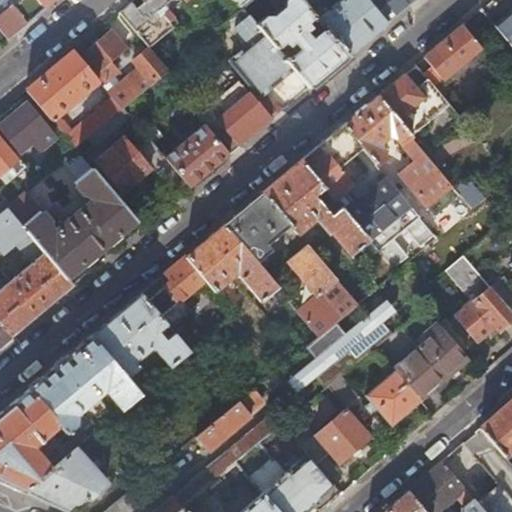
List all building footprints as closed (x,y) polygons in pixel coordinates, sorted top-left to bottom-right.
[(0,0),(0,29),(7,38),(44,8),(37,0),(0,0)] [(37,0),(44,8),(53,0),(37,0)] [(129,2),(118,11),(148,48),(172,27),(162,15),(180,0),(179,0),(140,0),(143,2),(135,9),(129,2)] [(233,0),(241,8),(242,8),(250,0),(233,0)] [(266,16),(256,25),(276,48),(283,41),(288,46),(293,42),(301,51),(289,60),(287,58),(285,60),(292,68),(309,88),(347,56),(325,30),(311,42),(304,33),(309,28),(305,23),(314,16),(300,0),(285,0),(285,1),(285,7),(272,18),(266,16)] [(365,0),(339,0),(340,0),(332,8),(336,13),(332,17),(327,11),(321,17),(318,14),(314,17),(325,30),(347,56),(386,24),(365,0)] [(365,0),(386,24),(396,15),(393,11),(398,7),(403,7),(405,7),(409,5),(409,2),(408,0),(365,0)] [(511,5),(485,31),(508,56),(511,52),(511,5)] [(259,95),(254,99),(271,120),(282,110),(266,90),(292,68),(285,60),(276,48),(256,25),(249,17),(235,28),(250,45),(231,61),(259,95)] [(456,68),(480,48),(462,25),(425,57),(443,79),(445,77),(450,83),(461,74),(456,68)] [(109,61),(125,48),(111,31),(84,55),(106,81),(113,76),(109,71),(114,67),(109,61)] [(138,67),(107,93),(121,108),(122,107),(162,74),(166,70),(148,48),(132,60),(138,67)] [(72,50),(26,89),(51,119),(98,81),(72,50)] [(406,73),(378,96),(411,136),(424,152),(425,154),(432,148),(416,130),(449,103),(428,78),(417,87),(406,73)] [(199,119),(204,125),(229,155),(271,120),(254,99),(249,93),(218,118),(211,109),(199,119)] [(378,96),(343,125),(362,149),(375,164),(387,155),(381,149),(381,141),(388,135),(395,137),(401,144),(402,143),(411,136),(378,96)] [(27,102),(0,124),(0,127),(19,150),(48,127),(27,102)] [(122,107),(121,108),(108,119),(118,130),(132,119),(122,107)] [(61,122),(57,126),(61,130),(65,126),(61,122)] [(164,158),(189,188),(229,155),(204,125),(164,158)] [(343,125),(301,160),(332,197),(346,214),(356,205),(342,189),(350,183),(338,169),(362,149),(343,125)] [(0,172),(18,157),(0,135),(0,172)] [(424,152),(411,136),(402,143),(415,159),(424,152)] [(148,170),(174,200),(189,188),(164,158),(147,137),(132,149),(123,137),(96,159),(123,191),(148,170)] [(425,154),(424,152),(415,159),(399,172),(433,215),(458,195),(425,154)] [(301,160),(263,192),(295,231),(314,216),(327,231),(329,229),(349,253),(367,239),(346,214),(332,197),(301,160)] [(7,204),(67,277),(135,220),(92,169),(75,183),(83,192),(89,193),(94,200),(91,202),(89,202),(77,211),(67,220),(58,228),(58,229),(53,233),(49,227),(49,221),(23,190),(10,201),(7,204)] [(346,214),(367,239),(376,250),(418,216),(387,179),(356,205),(346,214)] [(0,209),(7,204),(10,201),(0,189),(0,209)] [(316,294),(296,310),(317,335),(355,304),(295,231),(263,192),(225,224),(256,262),(272,249),(267,243),(284,229),(300,247),(287,258),(316,294)] [(0,321),(12,336),(74,284),(67,277),(7,204),(0,209),(0,248),(3,253),(15,243),(30,263),(0,287),(0,321)] [(205,278),(215,291),(237,273),(259,300),(276,286),(256,262),(225,224),(187,256),(205,278)] [(463,255),(444,270),(471,301),(455,315),(475,339),(493,324),(498,329),(511,317),(511,313),(507,307),(489,286),(463,255)] [(181,298),(205,278),(187,256),(166,273),(172,280),(165,287),(163,285),(146,299),(168,327),(186,313),(181,306),(185,303),(181,298)] [(489,286),(507,307),(511,303),(511,285),(502,275),(489,286)] [(181,343),(168,327),(146,299),(141,294),(92,335),(125,376),(139,365),(135,360),(150,349),(155,349),(170,367),(188,351),(181,343)] [(423,307),(399,326),(417,345),(390,368),(393,371),(415,396),(463,355),(423,307)] [(0,345),(12,336),(0,321),(0,345)] [(188,351),(201,340),(195,332),(181,343),(188,351)] [(120,408),(139,393),(125,376),(92,335),(29,387),(63,428),(66,432),(74,425),(75,415),(73,413),(103,388),(109,386),(113,391),(108,395),(120,408)] [(373,348),(362,357),(372,369),(384,360),(373,348)] [(415,396),(393,371),(365,395),(390,424),(418,400),(415,396)] [(340,375),(334,380),(327,386),(345,407),(358,395),(340,375)] [(63,428),(29,387),(0,411),(0,479),(23,490),(72,449),(66,442),(48,457),(35,441),(45,432),(47,435),(50,432),(48,430),(54,425),(60,431),(63,428)] [(259,393),(255,387),(196,435),(207,450),(250,415),(245,409),(257,399),(255,396),(259,393)] [(511,398),(479,427),(504,455),(511,448),(511,398)] [(262,419),(148,511),(173,511),(181,505),(235,461),(281,423),(294,412),(285,401),(262,419)] [(345,407),(313,435),(337,463),(369,435),(345,407)] [(313,435),(294,412),(281,423),(300,445),(313,435)] [(72,449),(23,490),(65,510),(84,494),(87,498),(105,484),(74,447),(72,449)] [(302,511),(333,485),(304,451),(290,463),(293,467),(287,472),(284,469),(280,471),(283,475),(263,494),(278,511),(302,511)] [(440,461),(406,490),(424,511),(437,511),(447,504),(451,508),(455,505),(451,500),(456,496),(463,505),(456,511),(455,511),(483,511),(473,500),(440,461)] [(473,500),(483,511),(511,511),(511,500),(496,482),(473,500)] [(125,511),(147,494),(138,483),(102,511),(125,511)] [(379,511),(424,511),(406,490),(379,511)] [(194,511),(181,505),(173,511),(278,511),(263,494),(261,492),(238,511),(194,511)]
